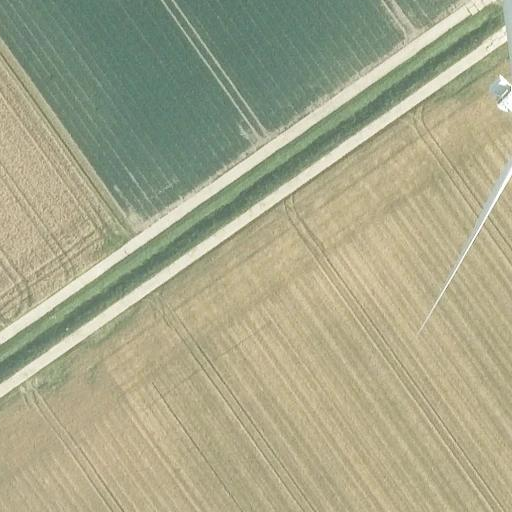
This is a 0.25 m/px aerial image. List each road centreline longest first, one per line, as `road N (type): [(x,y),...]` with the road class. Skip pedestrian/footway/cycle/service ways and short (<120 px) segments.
road 1 (track): [(511,32),(0,393)]
road 2 (track): [(484,0),(0,341)]
